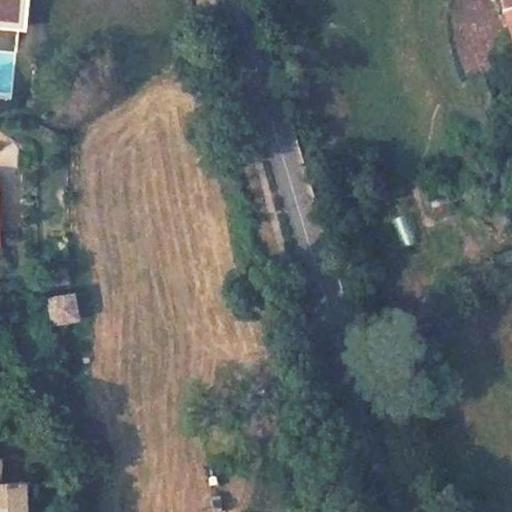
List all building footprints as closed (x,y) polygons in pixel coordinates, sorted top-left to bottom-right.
[(511,0),(500,0),(503,9),(511,6),(511,0)] [(511,6),(503,9),(511,33),(511,6)] [(439,178),(420,186),(432,214),(451,206),(439,178)] [(67,269),(45,272),(46,287),(67,284),(67,269)] [(51,296),(54,318),(79,314),(75,292),(51,296)] [(0,511),(22,511),(21,485),(0,485),(0,511)]
